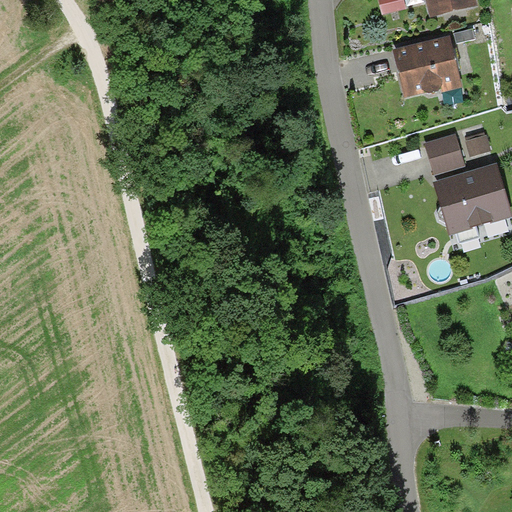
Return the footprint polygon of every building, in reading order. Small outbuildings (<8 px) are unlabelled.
[(403,0),(379,0),(383,14),(406,9),(403,0)] [(426,0),(430,17),(478,7),(476,0),(426,0)] [(473,30),(455,34),(457,43),(475,39),(473,30)] [(450,39),(395,52),(405,98),(425,94),(429,95),(439,93),(441,90),(442,93),(462,88),(450,39)] [(435,177),(466,167),(456,135),(425,144),(435,177)] [(487,136),(466,142),(471,158),(492,152),(487,136)] [(461,175),(434,184),(451,236),(511,217),(511,214),(496,165),(461,175)]
